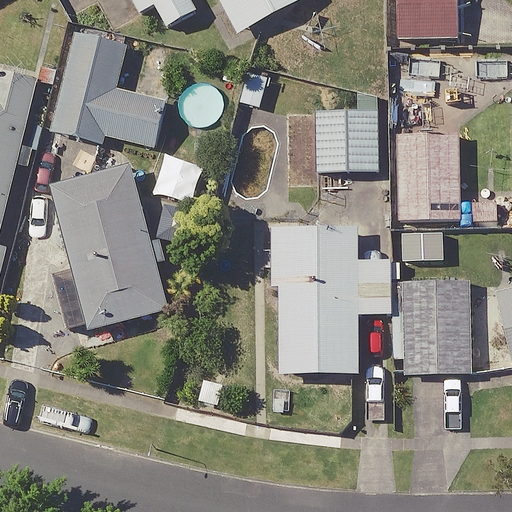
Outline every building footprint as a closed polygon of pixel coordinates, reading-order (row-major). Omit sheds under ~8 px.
[(201,20),(189,0),(130,0),(157,45),(201,20)] [(219,0),(242,45),(317,7),(313,0),(219,0)] [(458,0),(402,0),(403,47),(459,46),(458,0)] [(158,157),(169,115),(114,100),(128,51),(73,36),(46,139),(102,154),(105,143),(158,157)] [(267,121),(275,81),(244,75),(236,115),(267,121)] [(0,249),(34,103),(0,95),(0,249)] [(381,118),(321,117),(320,179),(379,180),(381,118)] [(467,232),(467,146),(399,145),(399,232),(467,232)] [(167,317),(132,181),(56,201),(91,336),(167,317)] [(360,233),(276,234),(276,300),(283,299),(283,386),(362,385),(362,325),(396,324),(397,381),(479,380),(478,292),(403,293),(403,271),(361,272),(360,233)] [(511,299),(502,301),(511,349),(511,299)]
